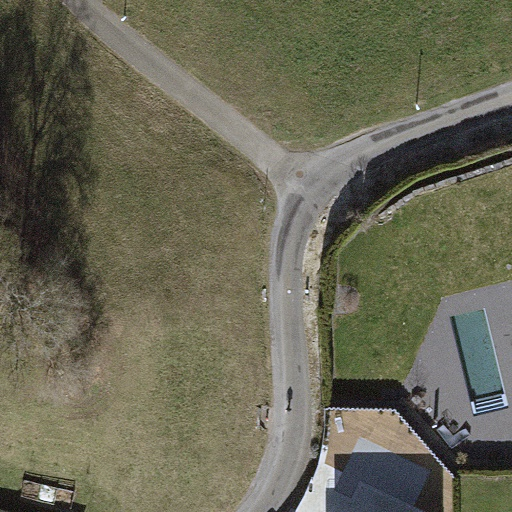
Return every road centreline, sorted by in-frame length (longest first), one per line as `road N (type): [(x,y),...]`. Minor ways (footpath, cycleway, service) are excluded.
road 1 (residential): [(263,511),(289,468),(295,434),(288,297),(293,233),(312,184)]
road 2 (residential): [(83,0),(312,184)]
road 3 (residential): [(312,184),(335,162),(511,99)]
